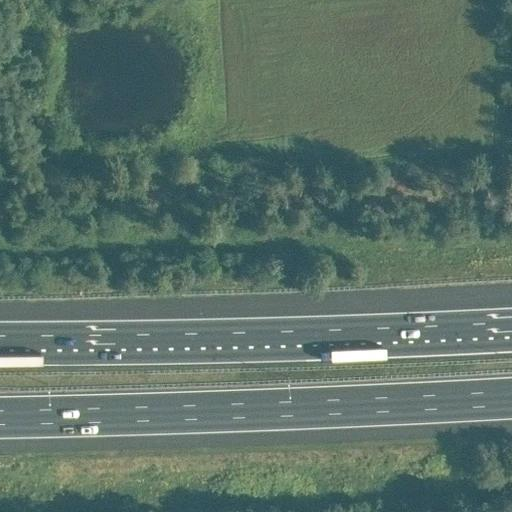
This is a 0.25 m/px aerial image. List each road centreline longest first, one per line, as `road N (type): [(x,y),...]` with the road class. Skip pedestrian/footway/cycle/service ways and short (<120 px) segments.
road 1 (motorway): [(511,333),(231,348),(0,349)]
road 2 (motorway): [(0,412),(511,397)]
